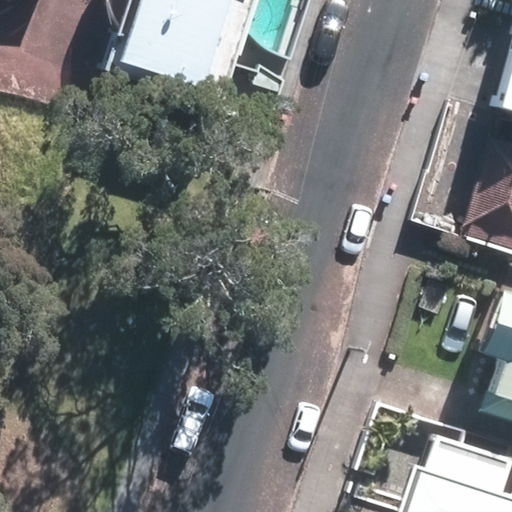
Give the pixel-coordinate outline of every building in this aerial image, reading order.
[(114,0),(93,63),(203,99),(220,47),(229,52),(246,0),(114,0)] [(511,0),(490,0),(483,27),(511,35),(511,0)] [(486,48),(464,40),(455,68),(477,75),(486,48)] [(280,65),(226,56),(220,90),(274,100),(280,65)] [(470,238),(511,251),(511,156),(497,151),(470,238)] [(488,413),(511,420),(511,297),(495,293),(475,356),(499,364),(492,383),(497,385),(488,413)] [(511,464),(438,440),(428,470),(414,466),(398,511),(511,511),(511,499),(500,496),(511,464)]
